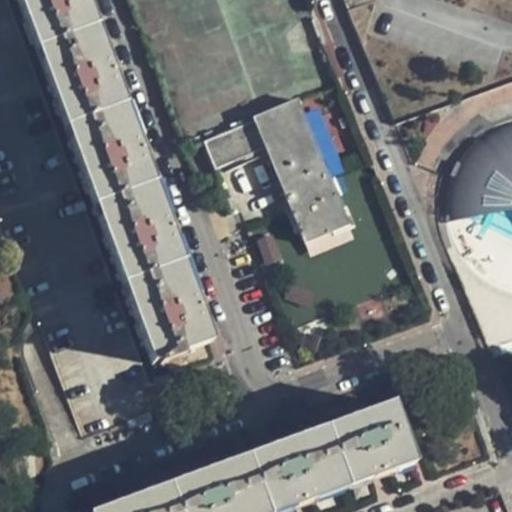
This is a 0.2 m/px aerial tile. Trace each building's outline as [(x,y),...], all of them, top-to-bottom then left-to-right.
[(11,0),(151,365),(172,357),(204,344),(198,327),(205,323),(196,298),(188,299),(170,247),(176,243),(165,217),(158,218),(141,169),(147,166),(137,140),(130,141),(112,91),(118,88),(108,60),(101,62),(82,11),(89,8),(85,0),(11,0)] [(322,50),(327,48),(320,28),(316,19),(311,22),(322,50)] [(214,170),(263,150),(304,246),(347,226),(296,101),(251,119),(252,123),(203,144),(214,170)] [(511,132),(436,159),(487,308),(511,299),(511,132)] [(394,463),(411,457),(400,425),(392,404),(291,440),(96,511),(259,511),(286,503),(289,510),(314,500),(311,493),(364,474),(368,482),(395,472),(394,463)] [(409,423),(400,425),(411,457),(420,454),(409,423)]
